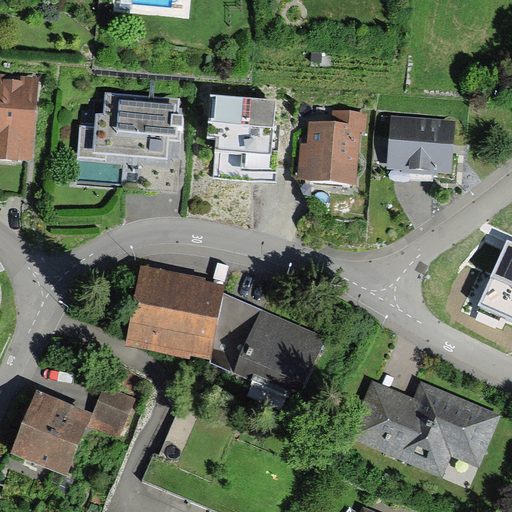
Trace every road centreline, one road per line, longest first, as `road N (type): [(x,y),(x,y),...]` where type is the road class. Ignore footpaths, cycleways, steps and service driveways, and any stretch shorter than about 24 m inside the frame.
road 1 (residential): [(383,301),(291,261),(208,238),(142,238),(85,257),(49,286)]
road 2 (residential): [(138,511),(117,503),(163,405),(160,376),(39,309)]
road 3 (residential): [(383,301),(408,261),(511,184)]
road 4 (residential): [(511,371),(383,301)]
